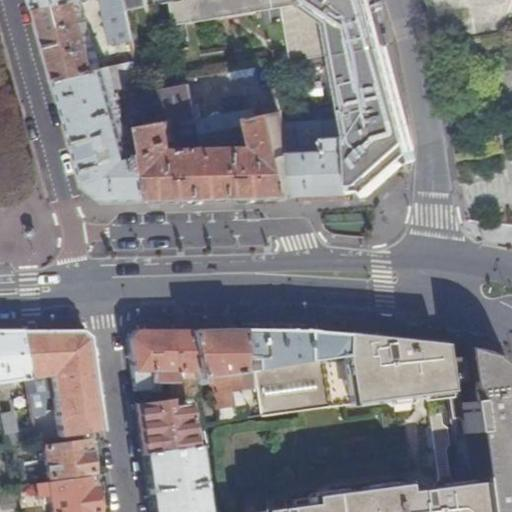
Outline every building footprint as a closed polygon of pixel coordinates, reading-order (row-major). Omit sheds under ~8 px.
[(83,0),(70,0),(42,4),(62,76),(102,68),(83,0)] [(103,0),(112,42),(133,38),(128,10),(125,0),(103,0)] [(148,0),(125,0),(128,10),(149,2),(148,0)] [(168,0),(172,20),(280,3),(289,57),(335,49),(336,55),(337,55),(342,80),(351,130),(352,131),(352,132),(352,133),(352,134),(352,135),(351,135),(352,137),(356,189),(359,189),(385,165),(404,149),(386,48),(372,5),(370,0),(168,0)] [(83,153),(92,184),(112,199),(160,198),(151,149),(136,152),(117,86),(131,88),(142,86),(137,60),(102,68),(62,76),(83,153)] [(154,149),(151,149),(160,198),(276,195),(300,194),(300,192),(285,122),(282,110),(259,113),(259,108),(202,119),(199,102),(194,103),(190,82),(186,83),(143,91),(154,149)] [(285,122),(300,192),(300,194),(354,192),(356,192),(356,189),(352,137),(351,135),(351,136),(350,137),(349,137),(348,137),(347,137),(346,136),(345,136),(344,135),(344,134),(344,133),(344,132),(344,131),(345,130),(345,129),(346,129),(347,129),(348,129),(340,118),(285,122)] [(350,137),(351,136),(351,135),(352,135),(352,134),(352,133),(352,132),(352,131),(351,130),(350,129),(349,129),(348,129),(347,129),(346,129),(345,129),(345,130),(344,131),(344,132),(344,133),(344,134),(344,135),(345,136),(346,136),(347,137),(348,137),(349,137),(350,137)] [(300,201),(354,199),(354,192),(300,194),(300,201)] [(333,235),(363,236),(364,206),(334,205),(333,235)] [(254,326),(254,332),(299,332),(337,336),(337,330),(299,326),(254,326)] [(16,332),(0,331),(0,384),(23,380),(16,332)] [(131,331),(126,339),(132,390),(143,389),(143,392),(159,392),(159,385),(173,384),(172,372),(191,373),(184,331),(131,331)] [(234,332),(184,331),(191,373),(192,382),(209,379),(213,410),(229,408),(229,393),(241,391),(239,374),(238,374),(234,332)] [(22,332),(16,332),(23,380),(29,416),(41,414),(43,401),(42,396),(50,395),(57,438),(98,432),(85,338),(76,332),(22,332)] [(238,374),(239,374),(241,391),(253,389),(251,371),(284,365),(337,358),(338,336),(299,332),(234,332),(238,374)] [(284,365),(251,371),(253,389),(255,415),(275,412),(275,415),(350,405),(350,404),(394,399),(394,391),(395,359),(406,358),(406,357),(404,357),(403,348),(402,341),(401,341),(402,347),(395,348),(395,346),(394,344),(391,343),(390,343),(389,343),(372,345),(372,339),(338,336),(337,358),(284,365)] [(406,358),(395,359),(394,391),(449,381),(473,377),(496,373),(491,368),(480,361),(466,354),(465,354),(465,356),(437,359),(435,346),(433,346),(434,353),(406,357),(406,358)] [(172,372),(173,384),(174,400),(195,397),(192,382),(191,373),(172,372)] [(496,373),(473,377),(474,387),(504,383),(501,378),(496,373)] [(450,390),(449,381),(394,391),(394,399),(408,397),(450,391),(450,390)] [(279,511),(511,511),(511,397),(508,388),(504,383),(474,387),(450,390),(450,391),(408,397),(394,399),(350,404),(350,405),(275,415),(275,412),(255,415),(256,419),(442,395),(446,422),(452,421),(458,425),(459,437),(463,436),(469,486),(454,489),(445,482),(441,453),(445,447),(443,431),(437,427),(436,416),(425,418),(426,426),(423,431),(425,447),(430,451),(434,484),(428,492),(398,496),(397,489),(290,503),(292,510),(279,511)] [(166,401),(134,405),(141,455),(188,449),(182,404),(166,406),(166,401)] [(9,412),(0,414),(0,429),(3,447),(17,444),(33,441),(31,430),(13,433),(9,412)] [(88,475),(84,443),(41,449),(45,480),(88,475)] [(3,447),(2,447),(9,486),(10,488),(40,484),(39,477),(24,479),(17,444),(3,447)] [(188,449),(141,455),(148,511),(200,511),(197,489),(182,491),(178,493),(177,486),(181,486),(197,484),(192,455),(204,454),(203,446),(188,449)] [(48,511),(92,511),(90,491),(86,491),(84,478),(40,484),(41,497),(46,497),(48,511)]
